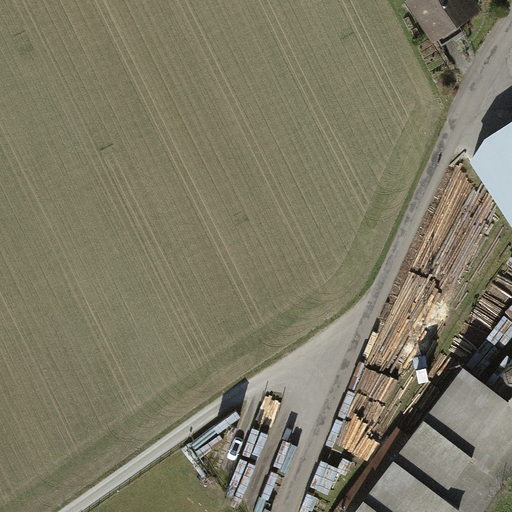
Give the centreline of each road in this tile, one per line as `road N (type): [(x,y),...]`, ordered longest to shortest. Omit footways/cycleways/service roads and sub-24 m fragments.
road 1 (residential): [(287,511),(478,78),(511,23)]
road 2 (track): [(357,348),(244,390),(69,511)]
